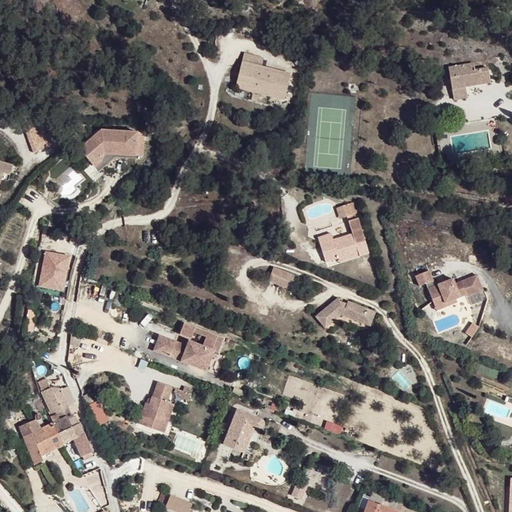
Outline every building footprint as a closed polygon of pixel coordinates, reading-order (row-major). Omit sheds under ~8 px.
[(264,57),(244,52),(242,61),(262,65),(264,57)] [(291,73),(242,61),(236,86),(284,98),(291,73)] [(467,70),(475,68),(474,61),(466,63),(467,70)] [(488,66),(475,68),(467,70),(466,63),(448,66),(454,100),(468,98),(466,87),(491,82),(488,66)] [(349,93),(365,91),(364,82),(348,84),(349,93)] [(35,153),(57,144),(51,130),(44,132),(39,120),(24,126),(35,153)] [(78,157),(91,173),(103,162),(134,165),(137,141),(100,138),(78,157)] [(4,171),(9,173),(13,164),(0,159),(0,183),(2,179),(4,171)] [(341,216),(347,215),(355,213),(359,212),(356,201),(338,205),(341,216)] [(332,232),(319,237),(325,262),(340,258),(360,252),(357,244),(366,240),(359,216),(355,217),(355,213),(347,215),(352,234),(333,238),(332,232)] [(44,250),(39,285),(65,289),(71,254),(44,250)] [(360,257),(360,252),(340,258),(341,263),(360,257)] [(295,273),(273,264),(268,278),(289,287),(295,273)] [(427,283),(434,301),(444,297),(446,302),(457,298),(467,294),(468,296),(484,290),(478,275),(456,284),(454,279),(436,286),(430,270),(417,276),(421,286),(427,283)] [(373,310),(346,300),(345,303),(343,308),(336,305),(336,300),(337,295),(317,320),(328,329),(340,313),(368,325),(373,310)] [(444,297),(434,301),(438,310),(458,302),(457,298),(446,302),(444,297)] [(160,336),(154,350),(170,357),(171,355),(182,359),(181,361),(206,370),(214,351),(218,353),(224,339),(184,324),(180,334),(190,338),(192,332),(205,337),(201,346),(189,341),(186,348),(175,344),(176,342),(160,336)] [(66,373),(59,371),(56,384),(40,392),(51,415),(55,414),(58,420),(67,416),(72,414),(69,405),(77,402),(71,386),(66,373)] [(167,402),(172,387),(157,382),(149,404),(146,403),(138,423),(163,432),(169,416),(162,413),(167,402)] [(173,404),(167,402),(162,413),(169,416),(173,404)] [(235,443),(247,448),(254,428),(257,429),(259,429),(260,429),(262,428),(264,427),(264,425),(265,424),(264,422),(264,420),(260,418),(237,409),(223,444),(233,448),(235,443)] [(67,416),(58,420),(53,423),(58,433),(73,426),(67,416)] [(64,444),(58,433),(53,423),(24,437),(34,464),(43,460),(42,455),(64,444)] [(80,423),(58,433),(64,444),(74,439),(83,456),(94,451),(80,423)] [(245,453),(247,448),(235,443),(233,448),(245,453)] [(401,511),(405,503),(373,491),(364,511),(401,511)] [(166,508),(177,511),(180,511),(185,500),(170,495),(166,508)] [(190,511),(193,504),(185,500),(180,511),(190,511)]
